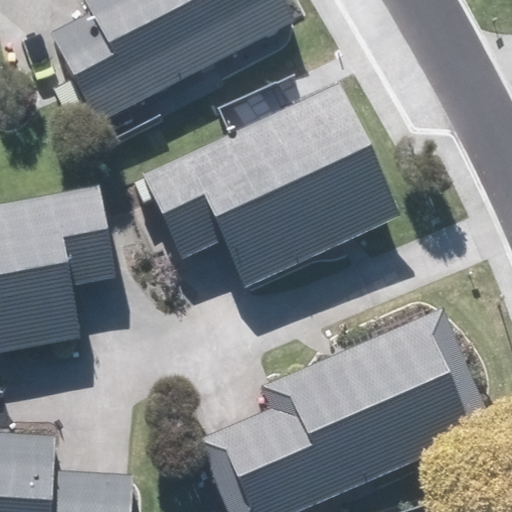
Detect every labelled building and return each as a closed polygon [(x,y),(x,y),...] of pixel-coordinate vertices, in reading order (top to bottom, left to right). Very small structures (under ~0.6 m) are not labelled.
[(51,35),(98,123),(295,19),(284,0),(90,0),(96,11),(51,35)] [(346,85),(148,176),(186,258),(228,239),(250,285),(406,213),(346,85)] [(103,186),(0,203),(0,345),(82,332),(73,280),(118,273),(103,186)] [(201,445),(230,511),(303,511),(492,430),(441,314),(267,389),(277,412),(201,445)] [(0,437),(0,511),(132,511),(135,476),(53,472),(55,440),(0,437)]
